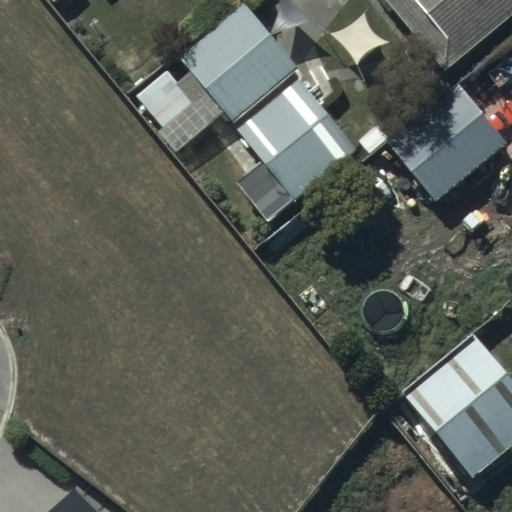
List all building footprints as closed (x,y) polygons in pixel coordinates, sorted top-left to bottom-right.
[(511,0),(385,0),(384,1),(449,80),(511,27),(511,0)] [(233,129),(297,75),(245,10),(182,63),(233,129)] [(179,89),(169,77),(138,101),(164,134),(205,102),(189,81),(179,89)] [(358,158),(300,85),(235,134),(264,170),(237,190),(271,231),(358,158)] [(438,210),(507,150),(462,97),(391,155),(438,210)] [(373,201),(403,174),(385,153),(354,179),(373,201)] [(511,457),(511,388),(475,343),(403,402),(474,488),(511,457)] [(70,511),(54,497),(39,511),(70,511)]
